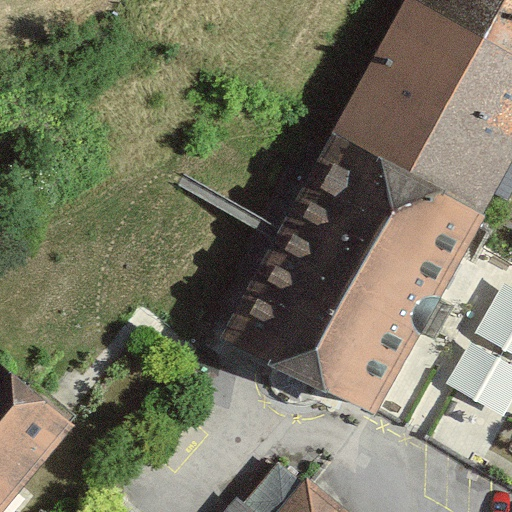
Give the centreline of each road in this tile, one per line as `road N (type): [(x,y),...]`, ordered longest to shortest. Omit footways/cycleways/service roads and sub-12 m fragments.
road 1 (residential): [(400,511),(261,423)]
road 2 (track): [(180,511),(218,460),(281,436)]
